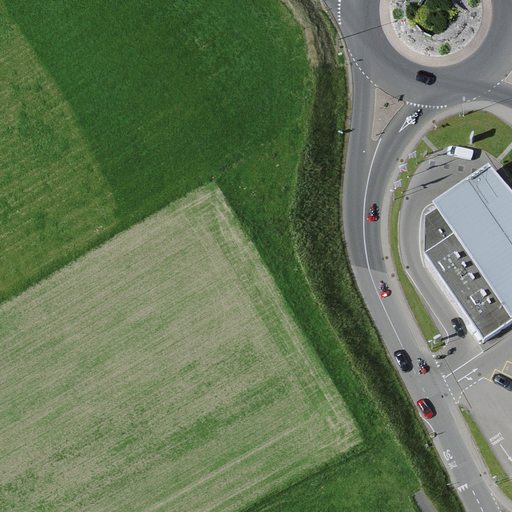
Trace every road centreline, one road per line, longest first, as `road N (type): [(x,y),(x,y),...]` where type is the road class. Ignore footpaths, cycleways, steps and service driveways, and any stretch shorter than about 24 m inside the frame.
road 1 (tertiary): [(398,75),(374,138),(362,224),(376,293),(423,392)]
road 2 (tertiary): [(481,511),(423,392)]
